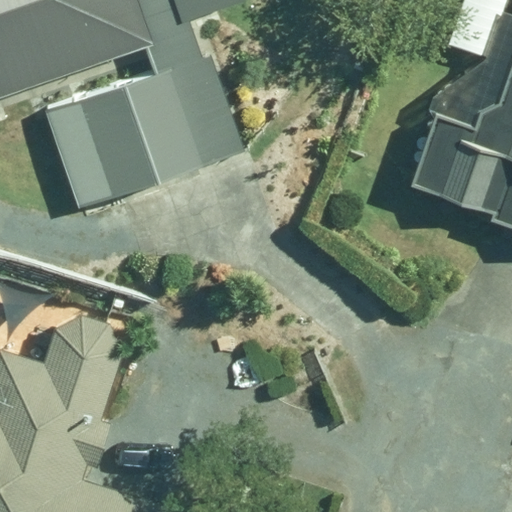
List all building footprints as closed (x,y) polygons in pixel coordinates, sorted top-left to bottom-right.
[(0,0),(0,85),(139,42),(149,73),(39,108),(70,205),(240,152),(191,0),(0,0)] [(496,0),(468,0),(450,52),(475,61),(496,0)] [(425,103),(400,176),(511,216),(511,22),(477,122),(425,103)] [(384,199),(369,237),(425,258),(439,220),(384,199)] [(0,511),(160,511),(164,504),(91,480),(111,421),(87,413),(117,325),(57,305),(44,345),(0,330),(0,511)]
